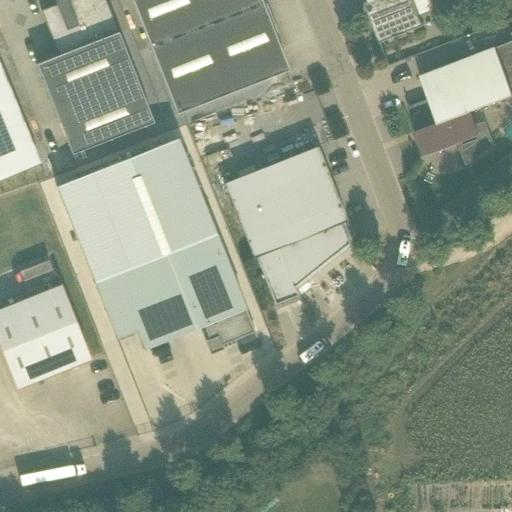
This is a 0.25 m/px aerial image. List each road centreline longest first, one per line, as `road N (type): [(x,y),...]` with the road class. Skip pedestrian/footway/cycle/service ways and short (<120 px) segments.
road 1 (unclassified): [(0,496),(181,451),(396,275),(406,256),(404,233),(313,0)]
road 2 (track): [(511,220),(441,290),(419,290),(396,275)]
